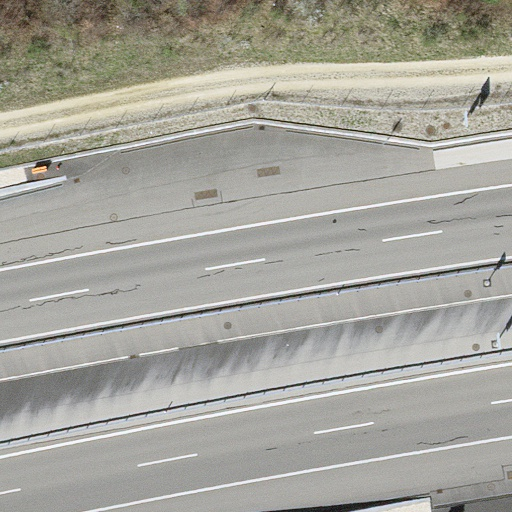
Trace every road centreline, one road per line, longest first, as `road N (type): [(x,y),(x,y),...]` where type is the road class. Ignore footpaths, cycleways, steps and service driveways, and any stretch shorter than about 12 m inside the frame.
road 1 (motorway): [(0,496),(511,402)]
road 2 (motorway): [(511,217),(0,300)]
road 3 (track): [(0,128),(250,82),(511,72)]
